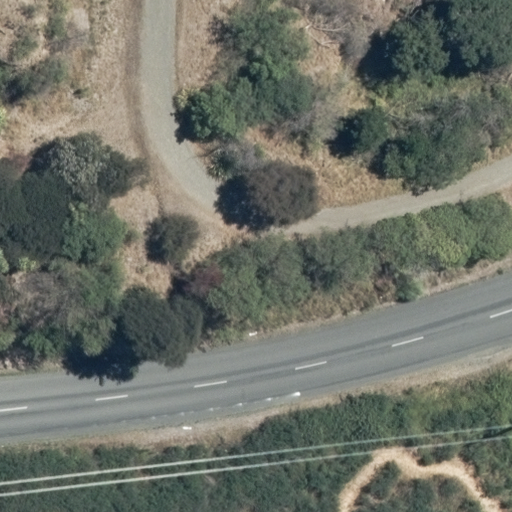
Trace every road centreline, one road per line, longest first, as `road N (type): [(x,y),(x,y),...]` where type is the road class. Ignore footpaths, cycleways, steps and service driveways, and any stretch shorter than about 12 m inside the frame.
road 1 (track): [(511,131),(366,204),(256,220),(184,200),(141,143),(128,99),(126,0)]
road 2 (tertiary): [(511,302),(127,398),(0,416)]
